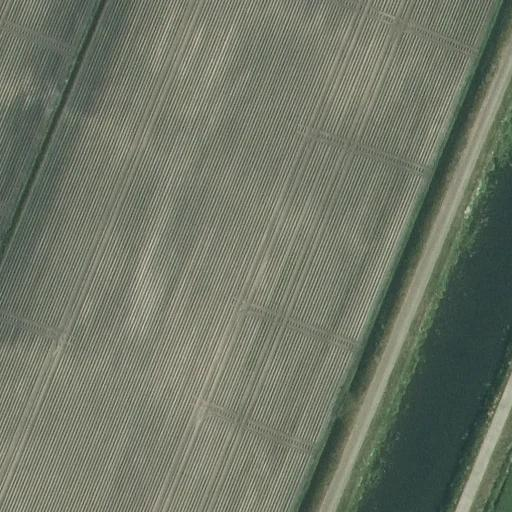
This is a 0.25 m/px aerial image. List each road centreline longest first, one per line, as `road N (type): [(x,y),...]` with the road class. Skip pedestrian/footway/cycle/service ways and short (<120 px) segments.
road 1 (unclassified): [(326,511),(511,50)]
road 2 (unclassified): [(461,511),(511,388)]
